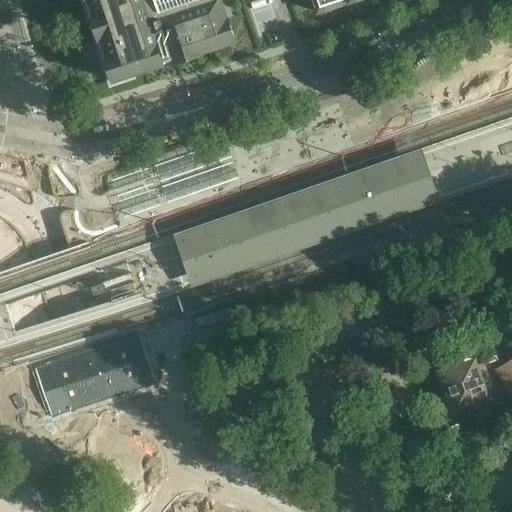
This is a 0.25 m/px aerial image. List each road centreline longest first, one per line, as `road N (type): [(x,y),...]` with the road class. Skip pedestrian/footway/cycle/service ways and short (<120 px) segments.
road 1 (secondary): [(189,110),(349,61),(461,0)]
road 2 (unclassified): [(511,257),(343,339),(319,377)]
road 3 (secondary): [(0,138),(99,147),(167,127),(189,110)]
road 4 (secondary): [(189,110),(91,125),(0,119)]
road 5 (unclassified): [(386,511),(326,439),(317,416),(319,377)]
